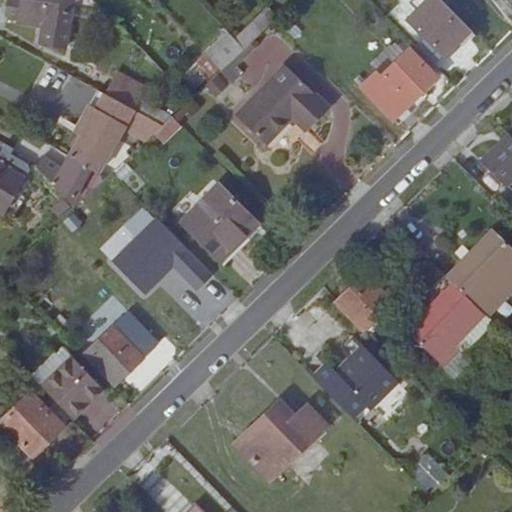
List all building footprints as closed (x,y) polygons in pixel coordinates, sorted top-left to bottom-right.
[(85,0),(30,0),(30,3),(19,1),(15,20),(51,26),(47,48),(74,53),(82,3),(85,0)] [(450,62),(479,36),(445,0),(438,0),(414,23),(450,62)] [(216,58),(230,73),(253,52),(244,43),(237,35),(214,56),(216,58)] [(392,117),(437,76),(410,47),(382,74),(378,69),(361,85),(392,117)] [(198,103),(230,73),(216,58),(183,88),(198,103)] [(313,135),(334,113),(290,70),(243,120),(270,146),(297,119),(313,135)] [(115,96),(144,112),(150,102),(155,91),(127,75),(115,96)] [(79,160),(98,172),(107,178),(136,127),(144,112),(115,96),(79,160)] [(171,128),(181,119),(150,102),(144,112),(171,128)] [(171,128),(144,112),(136,127),(159,140),(171,128)] [(511,187),(511,144),(491,164),(511,187)] [(0,206),(10,213),(38,169),(8,150),(2,161),(0,159),(0,206)] [(72,200),(83,211),(88,206),(83,202),(98,172),(79,160),(71,174),(52,159),(43,172),(53,178),(72,200)] [(107,178),(98,172),(83,202),(88,206),(113,182),(107,178)] [(223,263),(249,239),(250,241),(267,226),(226,183),(184,222),(223,263)] [(72,200),(60,212),(70,223),(83,211),(72,200)] [(218,278),(165,221),(121,263),(150,294),(180,267),(203,292),(218,278)] [(511,246),(503,237),(454,285),(462,294),(484,315),(511,287),(511,246)] [(396,309),(369,282),(348,302),(343,308),(369,335),(396,309)] [(497,327),(511,311),(511,287),(484,315),(496,326),(497,327)] [(496,326),(484,315),(462,294),(416,340),(456,379),(472,364),(466,357),(496,326)] [(136,302),(119,320),(153,355),(171,339),(136,302)] [(120,388),(153,355),(119,320),(113,326),(119,331),(91,358),(120,388)] [(342,373),(337,368),(322,382),(360,421),(372,409),(376,413),(404,386),(368,349),(342,373)] [(60,358),(37,380),(48,392),(78,363),(70,354),(63,361),(60,358)] [(107,394),(78,363),(48,392),(77,422),(107,394)] [(39,457),(70,428),(33,390),(0,422),(0,428),(12,441),(17,436),(39,457)] [(298,426),(281,408),(254,433),(290,470),(317,445),(316,444),(298,426)] [(330,430),(312,412),(298,426),(316,444),(330,430)] [(271,487),(290,470),(254,433),(236,451),(271,487)] [(458,480),(436,456),(414,476),(437,500),(458,480)]
